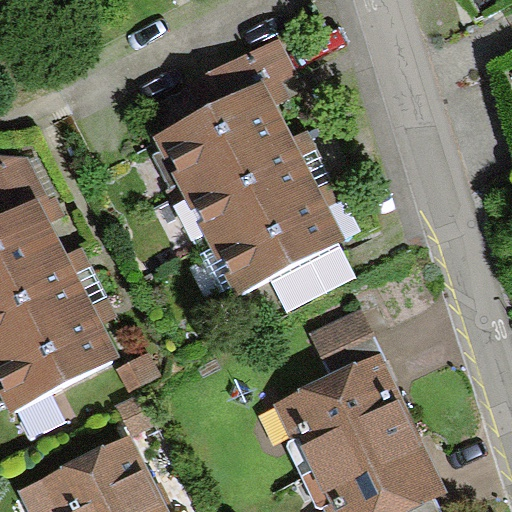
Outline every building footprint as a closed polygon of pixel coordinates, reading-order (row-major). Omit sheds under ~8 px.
[(251,100),(288,80),(271,48),(188,92),(201,116),(151,143),(180,197),(275,146),(251,100)] [(304,199),(275,146),(180,197),(208,250),(304,199)] [(27,161),(0,161),(0,285),(53,258),(28,211),(47,202),(27,161)] [(331,249),(304,199),(208,250),(235,300),(331,249)] [(0,350),(79,310),(53,258),(0,285),(0,350)] [(108,368),(79,310),(0,350),(0,401),(9,418),(108,368)] [(367,369),(381,362),(358,316),(304,343),(327,389),(278,414),(310,478),(399,432),(367,369)] [(440,511),(399,432),(310,478),(328,511),(440,511)] [(31,511),(169,511),(130,437),(22,493),(31,511)]
